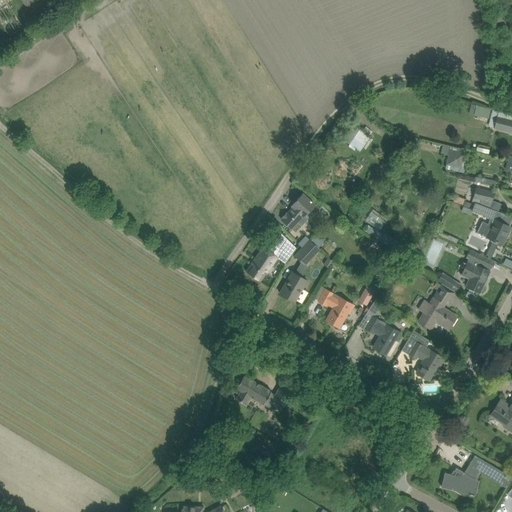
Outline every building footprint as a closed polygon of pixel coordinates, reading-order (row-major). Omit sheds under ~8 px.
[(23,27),(5,0),(0,0),(0,21),(9,36),(23,27)] [(22,0),(26,6),(29,5),(31,8),(29,9),(32,15),(55,0),(22,0)] [(504,20),(503,12),(491,14),(492,22),(499,21),(500,24),(504,24),(503,20),(504,20)] [(476,105),(474,114),(488,118),(491,109),(476,105)] [(511,119),(497,116),(494,128),(511,131),(511,119)] [(350,144),(360,151),(371,136),(360,129),(350,144)] [(446,168),(464,173),(469,151),(443,145),(441,153),(449,155),(446,168)] [(495,186),(497,181),(483,178),(482,178),(476,177),(475,181),(481,182),(481,183),(495,186)] [(475,187),(473,196),(492,201),(494,192),(475,187)] [(286,212),(281,217),(282,218),(281,219),(291,228),(297,222),(301,225),(308,218),(305,214),(314,204),(310,200),(303,193),(292,206),(293,207),(287,213),(286,212)] [(475,202),(472,211),(490,217),(488,224),(483,221),(478,232),(493,240),(502,244),(506,236),(505,235),(509,226),(493,218),(497,210),(475,202)] [(369,225),(365,231),(396,252),(401,243),(384,232),(383,233),(376,229),(372,226),(372,227),(369,225)] [(316,234),(310,240),(318,248),(324,241),(316,234)] [(303,247),(310,240),(306,236),(298,243),(303,247)] [(287,238),(281,246),(285,249),(282,252),(289,257),(296,247),(287,238)] [(303,247),(295,255),(301,261),(305,265),(320,249),(318,248),(310,240),(303,247)] [(486,256),(493,259),(498,245),(490,243),(486,256)] [(260,281),(278,257),(275,255),(280,249),(273,244),(268,250),(263,247),(246,271),(260,281)] [(407,244),(401,253),(417,263),(423,255),(407,244)] [(490,268),(493,262),(473,252),(469,250),(466,257),(468,259),(461,275),(469,279),(466,286),(471,288),(480,292),(490,271),(488,271),(490,268)] [(301,261),(294,272),(302,277),(307,267),(305,265),(301,261)] [(294,272),(292,271),(280,293),(294,301),(307,280),(302,277),(294,272)] [(438,280),(457,292),(462,285),(442,273),(438,280)] [(438,290),(430,303),(425,300),(420,309),(424,312),(419,321),(429,328),(434,320),(449,329),(457,316),(443,307),(448,299),(451,301),(457,292),(441,283),(440,285),(437,290),(438,290)] [(362,296),(369,300),(375,289),(369,285),(362,296)] [(354,305),(326,289),(319,301),(326,305),(327,303),(334,307),(327,320),(339,327),(348,312),(349,313),(354,305)] [(385,355),(395,339),(396,340),(401,332),(375,317),(383,304),(375,299),(368,310),(367,310),(358,326),(365,330),(366,329),(373,333),(374,331),(381,335),(373,347),(385,355)] [(444,358),(426,347),(430,341),(414,331),(403,350),(409,340),(415,344),(410,354),(416,358),(418,356),(424,360),(417,373),(429,380),(438,365),(439,366),(444,358)] [(264,404),(268,397),(283,407),(295,387),(283,381),(275,394),(271,392),(272,391),(244,375),(236,388),(241,391),(236,398),(246,404),(251,396),(264,404)] [(490,416),(492,417),(499,421),(505,426),(504,427),(508,430),(511,432),(511,430),(511,402),(509,407),(500,401),(498,404),(490,416)] [(508,484),(511,477),(475,455),(464,473),(456,468),(455,471),(456,472),(454,475),(445,473),(441,487),(455,490),(464,496),(480,469),(502,482),(500,484),(506,488),(508,484)]
